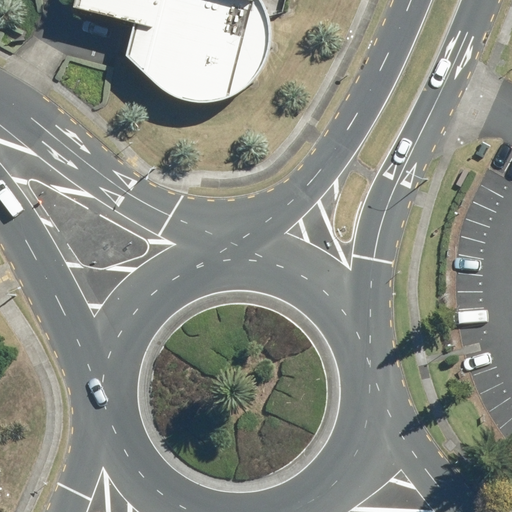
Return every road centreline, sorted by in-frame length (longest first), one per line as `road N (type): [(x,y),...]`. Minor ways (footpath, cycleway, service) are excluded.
road 1 (tertiary): [(477,0),(388,202),(372,259),(363,351)]
road 2 (tertiary): [(249,260),(340,158),(410,0)]
road 3 (tertiary): [(0,96),(115,188),(236,259)]
road 4 (tertiary): [(106,391),(0,210)]
road 5 (tertiary): [(106,391),(119,332),(143,298),(196,266),(236,259)]
road 6 (tertiary): [(368,376),(367,415),(354,452),(330,483),(286,511)]
road 7 (unclassified): [(368,376),(459,511)]
road 8 (tertiary): [(249,260),(292,271),(328,295),(363,351)]
road 9 (tertiary): [(188,511),(128,464),(107,412)]
